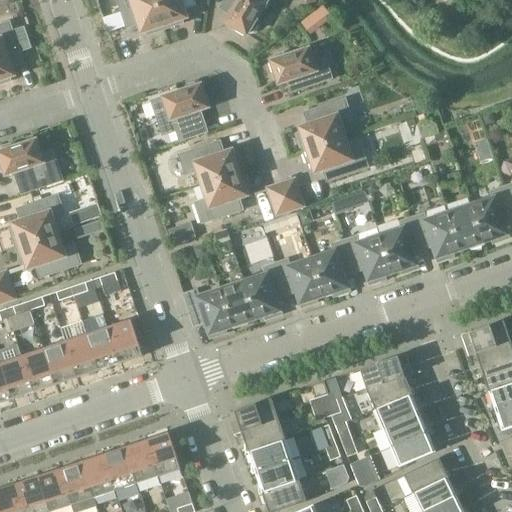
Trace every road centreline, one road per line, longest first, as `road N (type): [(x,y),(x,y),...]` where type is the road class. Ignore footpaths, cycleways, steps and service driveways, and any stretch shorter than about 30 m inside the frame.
road 1 (residential): [(187,379),(90,94)]
road 2 (residential): [(90,94),(205,56),(240,74),(269,156)]
road 3 (residential): [(187,379),(416,302)]
road 4 (residential): [(416,302),(502,511)]
road 5 (residential): [(0,444),(187,379)]
road 6 (residential): [(234,511),(187,379)]
